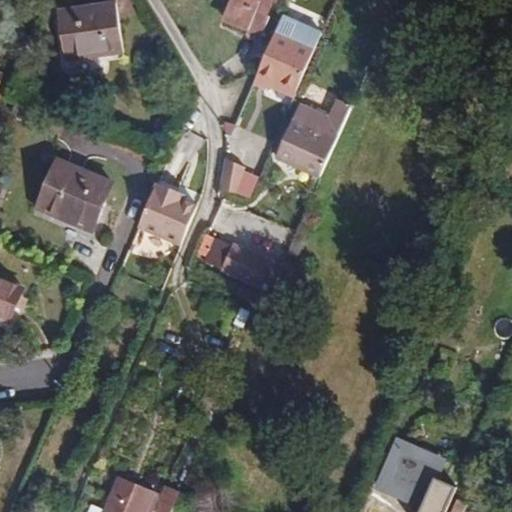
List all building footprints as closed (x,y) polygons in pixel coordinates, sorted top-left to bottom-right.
[(275,0),(233,0),(232,3),(233,3),(225,21),(249,32),(247,38),(259,43),(270,17),(268,17),(275,0)] [(125,53),(117,1),(58,10),(66,62),(125,53)] [(313,56),(323,32),(285,15),(257,76),(271,82),(270,85),(295,96),(313,56)] [(271,82),(257,76),(253,85),(267,91),(270,85),(271,82)] [(321,179),(354,106),(339,99),(330,118),(301,104),(276,159),(321,179)] [(31,119),(34,110),(21,104),(17,113),(31,119)] [(155,127),(165,132),(172,119),(162,114),(155,127)] [(93,231),(114,182),(60,159),(39,208),(93,231)] [(224,174),(220,187),(237,194),(246,167),(226,159),(224,174)] [(139,229),(182,247),(200,205),(186,199),(188,196),(158,183),(139,229)] [(273,293),(285,266),(235,244),(234,246),(215,237),(204,261),(223,270),(223,271),(273,293)] [(0,316),(10,321),(24,288),(0,277),(0,316)] [(438,331),(448,336),(457,321),(446,315),(438,331)] [(416,366),(432,372),(440,354),(424,347),(416,366)] [(447,511),(454,495),(443,490),(434,486),(445,463),(398,442),(380,483),(399,491),(397,496),(412,502),(414,498),(429,505),(425,511),(447,511)] [(434,486),(443,490),(453,467),(445,463),(434,486)] [(173,511),(182,492),(165,485),(162,493),(118,474),(109,493),(113,495),(105,511),(173,511)] [(464,511),(469,504),(457,499),(452,511),(464,511)]
